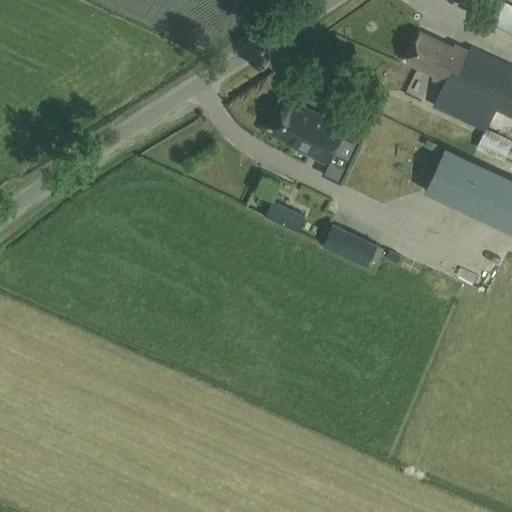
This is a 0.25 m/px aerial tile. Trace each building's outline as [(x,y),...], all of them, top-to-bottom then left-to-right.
[(511,6),(498,0),(492,0),(484,18),(511,31),(511,6)] [(451,46),(419,31),(405,61),(432,74),(429,79),(442,85),(432,106),(483,130),(475,148),(502,159),(511,140),(484,128),(494,108),(511,116),(511,66),(455,39),(451,46)] [(338,111),(351,117),(356,106),(343,101),(338,111)] [(344,127),(304,109),(302,112),(284,104),(271,131),(289,140),(287,144),(327,163),(344,127)] [(511,188),(449,151),(425,191),(511,242),(511,188)] [(291,208),(285,223),(297,229),(304,214),(291,208)] [(331,224),(322,244),(335,249),(344,230),(331,224)] [(334,256),(344,261),(353,240),(343,235),(334,256)]
